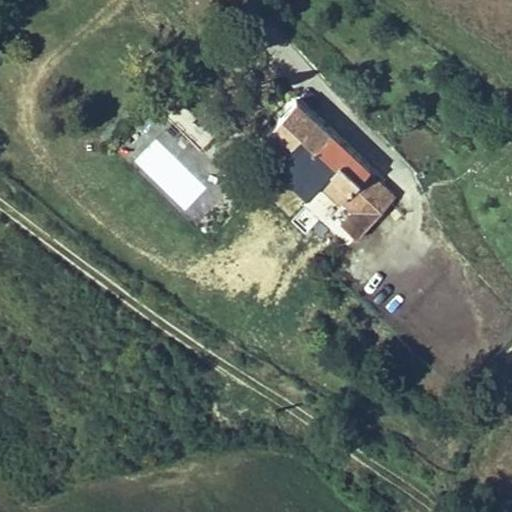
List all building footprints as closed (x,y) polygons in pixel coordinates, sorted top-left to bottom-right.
[(200,149),(213,136),(174,98),(162,110),(200,149)] [(362,141),(339,163),(358,182),(381,159),(362,141)] [(335,207),(251,143),(235,167),(255,184),(248,193),(292,225),(295,220),(324,242),(317,257),(331,270),(349,246),(335,238),(344,226),(329,215),(335,207)] [(381,159),(358,182),(380,204),(406,183),(381,159)] [(292,225),(248,193),(242,202),(285,233),(292,225)] [(349,246),(357,235),(344,226),(335,238),(349,246)]
